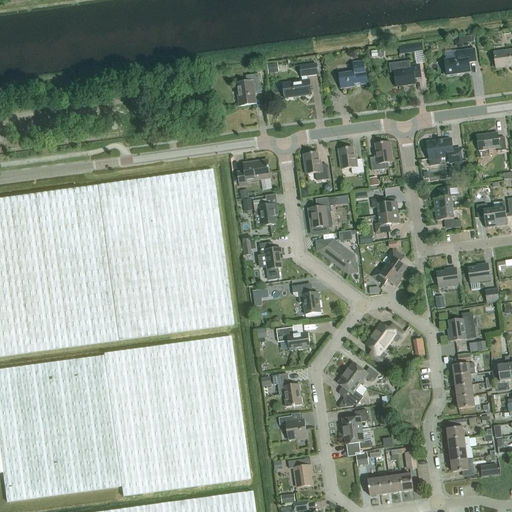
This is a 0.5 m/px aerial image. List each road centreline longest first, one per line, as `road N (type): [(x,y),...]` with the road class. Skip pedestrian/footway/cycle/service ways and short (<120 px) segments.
road 1 (tertiary): [(284,142),(0,178)]
road 2 (residential): [(439,505),(428,423),(438,396),(429,333),(387,300),(362,307)]
road 3 (residential): [(362,307),(315,377),(332,490),(354,511)]
road 4 (residential): [(511,240),(431,252),(424,246),(403,124)]
road 5 (residential): [(290,186),(305,262),(362,307)]
road 6 (tertiary): [(403,124),(284,142)]
